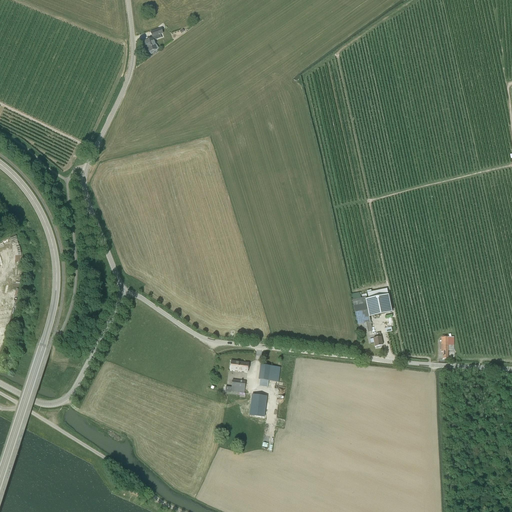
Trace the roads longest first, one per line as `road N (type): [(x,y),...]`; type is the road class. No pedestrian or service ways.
road 1 (unclassified): [(511,368),(214,342),(122,292)]
road 2 (tertiary): [(0,477),(56,285),(44,220),(0,164)]
road 3 (tertiary): [(122,292),(83,174),(130,72),(128,0)]
road 4 (unclassified): [(182,511),(0,393)]
road 5 (tertiary): [(22,396),(47,404),(68,397),(122,292)]
